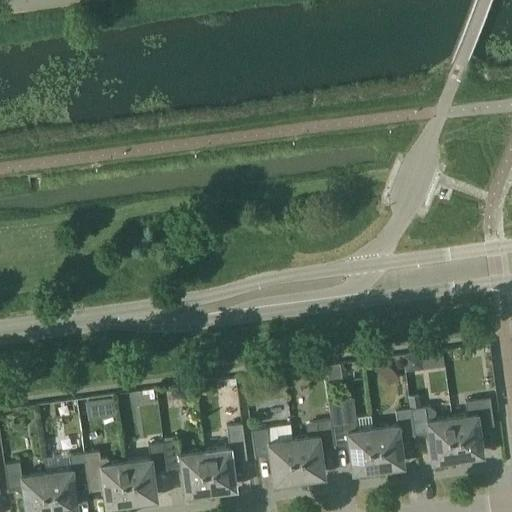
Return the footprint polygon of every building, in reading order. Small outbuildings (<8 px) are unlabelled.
[(439,351),(407,350),(407,363),(439,365),(439,351)] [(466,413),(451,415),(457,457),(482,453),(478,424),(493,422),(490,396),(464,399),(466,413)] [(427,431),(431,460),(457,457),(451,415),(437,417),(436,411),(428,404),(424,405),(409,407),(413,433),(427,431)] [(396,423),(372,426),(377,468),(403,464),(399,435),(413,433),(409,407),(394,409),(396,423)] [(330,418),(334,443),(348,442),(352,471),(377,468),(372,426),(347,429),(344,408),(329,410),(330,418)] [(306,435),(292,437),(298,479),(324,475),(320,445),(334,443),(330,418),(305,421),(306,435)] [(229,446),(204,449),(210,491),(235,487),(231,457),(246,456),(241,422),(226,424),(229,446)] [(298,479),(292,437),(268,440),(266,427),(250,429),(254,454),(268,452),(272,482),(298,479)] [(178,438),(163,440),(166,466),(180,464),(184,494),(210,491),(204,449),(179,452),(178,438)] [(149,456),(125,460),(130,501),(156,498),(152,468),(166,466),(163,440),(147,442),(149,456)] [(101,475),(105,505),(130,501),(125,460),(100,463),(98,449),(83,451),(87,477),(101,475)] [(70,467),(45,471),(51,511),(52,511),(77,509),(73,479),(87,477),(83,451),(68,453),(70,467)] [(21,486),(24,511),(51,511),(45,471),(21,474),(19,460),(3,462),(7,488),(21,486)]
